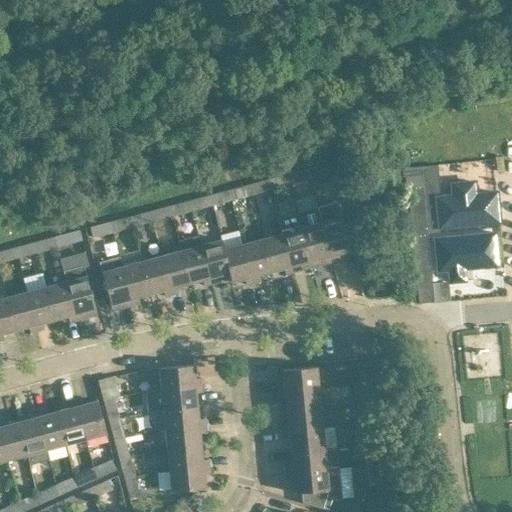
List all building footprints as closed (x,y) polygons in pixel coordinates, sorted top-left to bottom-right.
[(307,168),(309,178),(314,182),(331,178),(333,173),(350,168),(348,157),(327,163),(307,168)] [(408,187),(407,187),(412,234),(427,233),(439,232),(439,227),(436,200),(436,197),(440,196),(437,164),(420,166),(422,186),(408,187)] [(307,168),(287,173),(290,183),(309,178),(307,168)] [(287,173),(267,178),(270,189),(290,183),(287,173)] [(267,178),(248,184),(250,194),(270,189),(267,178)] [(248,184),(228,189),(231,199),(250,194),(248,184)] [(493,199),(492,184),(440,188),(441,203),(442,203),(443,214),(469,212),(468,202),(493,199)] [(228,189),(208,194),(211,204),(231,199),(228,189)] [(208,194),(188,200),(191,210),(211,204),(208,194)] [(188,200),(169,205),(171,215),(191,210),(188,200)] [(317,206),(321,222),(332,261),(338,259),(337,253),(361,247),(354,220),(343,223),(337,201),(317,206)] [(169,205),(149,210),(152,220),(171,215),(169,205)] [(332,261),(321,222),(317,206),(297,212),(306,243),(312,266),(332,261)] [(149,210),(129,216),(132,226),(152,220),(149,210)] [(282,233),(292,272),(312,266),(306,243),(297,212),(278,217),(282,233)] [(129,216),(110,221),(112,231),(132,226),(129,216)] [(112,231),(110,221),(90,226),(92,236),(112,231)] [(79,229),(54,236),(57,246),(82,240),(79,229)] [(494,232),(432,238),(436,273),(446,272),(447,284),(464,282),(463,269),(498,266),(494,232)] [(282,233),(262,238),(271,271),(283,267),(285,273),(292,272),(282,233)] [(428,234),(413,235),(419,303),(435,301),(428,234)] [(198,235),(178,240),(181,249),(189,282),(203,279),(204,285),(211,283),(200,244),(198,235)] [(54,236),(34,241),(37,252),(57,246),(54,236)] [(262,238),(242,243),(253,282),(259,280),(258,274),(271,271),(262,238)] [(220,239),(200,244),(211,283),(230,278),(231,281),(223,249),(222,249),(220,239)] [(34,241),(15,247),(17,257),(37,252),(34,241)] [(242,243),(223,249),(231,281),(244,278),(246,284),(253,282),(242,243)] [(15,247),(0,250),(0,261),(17,257),(15,247)] [(138,249),(119,255),(119,256),(122,265),(122,267),(132,304),(139,303),(137,296),(150,293),(141,260),(138,249)] [(181,249),(161,255),(171,294),(178,292),(177,286),(189,282),(181,249)] [(161,255),(141,260),(150,293),(163,289),(165,295),(171,294),(161,255)] [(119,256),(99,261),(101,271),(101,272),(105,284),(110,304),(112,310),(132,304),(122,267),(122,265),(119,256)] [(66,280),(76,320),(97,314),(83,265),(63,270),(66,280)] [(23,279),(3,284),(7,296),(15,329),(28,325),(30,332),(37,330),(26,291),(23,279)] [(66,280),(46,286),(55,319),(68,315),(69,321),(76,320),(66,280)] [(46,286),(26,291),(37,330),(44,328),(42,322),(55,319),(46,286)] [(7,296),(0,298),(0,339),(4,339),(2,332),(15,329),(7,296)] [(462,336),(466,379),(504,375),(500,332),(462,336)] [(357,362),(359,383),(370,382),(368,361),(357,362)] [(160,368),(161,388),(201,384),(201,377),(194,378),(193,364),(160,368)] [(277,384),(278,391),(318,387),(316,366),(283,369),(284,383),(277,384)] [(114,376),(98,380),(103,400),(114,398),(119,397),(114,376)] [(359,383),(361,403),(372,402),(370,382),(359,383)] [(161,388),(145,391),(147,411),(153,410),(163,408),(196,405),(195,392),(202,392),(201,384),(161,388)] [(318,387),(278,391),(279,397),(285,397),(286,410),(320,407),(333,406),(332,385),(318,387)] [(82,397),(75,399),(85,438),(106,433),(97,400),(84,403),(82,397)] [(114,398),(103,400),(109,419),(118,417),(119,417),(114,398)] [(70,407),(57,411),(66,444),(85,438),(75,399),(68,401),(70,407)] [(361,403),(363,423),(374,422),(372,402),(361,403)] [(163,408),(153,410),(155,430),(165,429),(167,429),(205,425),(204,418),(198,419),(196,405),(163,408)] [(281,424),(282,431),(322,427),(320,407),(286,410),(288,423),(281,424)] [(43,408),(36,410),(46,449),(66,444),(57,411),(45,414),(43,408)] [(30,418),(18,421),(26,454),(29,464),(49,459),(46,449),(36,410),(29,412),(30,418)] [(109,419),(114,439),(124,437),(119,417),(109,419)] [(3,419),(0,419),(0,434),(7,459),(26,454),(18,421),(5,425),(3,419)] [(363,423),(365,444),(376,442),(374,422),(363,423)] [(165,429),(167,449),(200,446),(199,434),(206,433),(205,425),(165,429)] [(324,448),(336,447),(334,426),(322,427),(324,448)] [(289,438),(290,451),(324,448),(322,427),(282,431),(283,438),(289,438)] [(114,439),(119,459),(129,456),(124,437),(114,439)] [(365,444),(367,464),(378,463),(376,442),(365,444)] [(167,449),(169,469),(209,466),(208,459),(201,460),(200,446),(167,449)] [(285,465),(286,472),(338,467),(336,447),(324,448),(290,451),(292,464),(285,465)] [(119,459),(125,479),(135,476),(129,456),(119,459)] [(112,459),(92,468),(96,478),(116,469),(112,459)] [(378,463),(367,464),(369,485),(380,484),(378,463)] [(209,466),(169,469),(171,491),(204,487),(203,474),(210,473),(209,466)] [(350,466),(338,467),(341,497),(353,495),(350,466)] [(338,467),(286,472),(286,479),(293,478),(294,492),(301,492),(302,502),(329,509),(332,497),(341,500),(341,497),(338,467)] [(92,468),(73,477),(78,486),(96,478),(92,468)] [(135,476),(125,479),(130,499),(140,497),(135,476)] [(73,477),(55,485),(59,495),(78,486),(73,477)] [(107,479),(87,488),(92,498),(112,489),(107,479)] [(55,485),(36,493),(41,503),(59,495),(55,485)] [(87,488),(68,497),(73,507),(92,498),(87,488)] [(36,493),(18,502),(22,511),(41,503),(36,493)] [(68,497),(50,505),(52,511),(61,511),(73,507),(68,497)] [(18,502),(0,509),(0,511),(21,511),(22,511),(18,502)]
